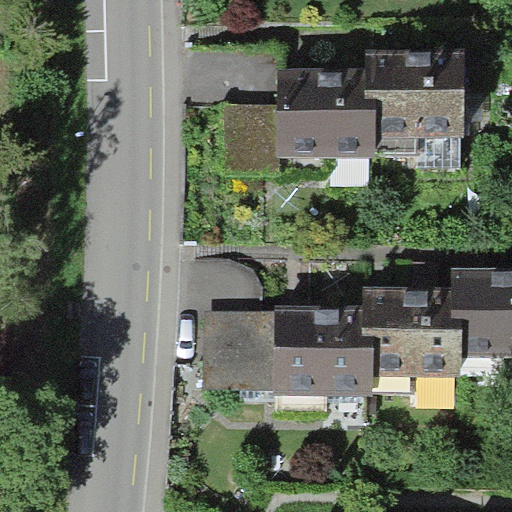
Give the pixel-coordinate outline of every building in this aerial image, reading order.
[(375,71),(374,133),(464,135),(466,46),(376,44),(375,71)] [(372,164),(374,133),(375,71),(280,69),(279,100),(279,162),(372,164)] [(219,161),(279,162),(279,100),(221,99),(219,161)] [(511,271),(455,272),(455,291),(462,291),(462,359),(511,359),(511,271)] [(374,342),(373,391),(414,393),(413,380),(462,379),(462,359),(462,291),(455,291),(363,292),(362,307),(362,342),(374,342)] [(372,398),(373,391),(374,342),(362,342),(362,307),(275,307),(275,318),(274,397),(372,398)] [(209,319),(210,396),(274,397),(275,318),(209,319)]
